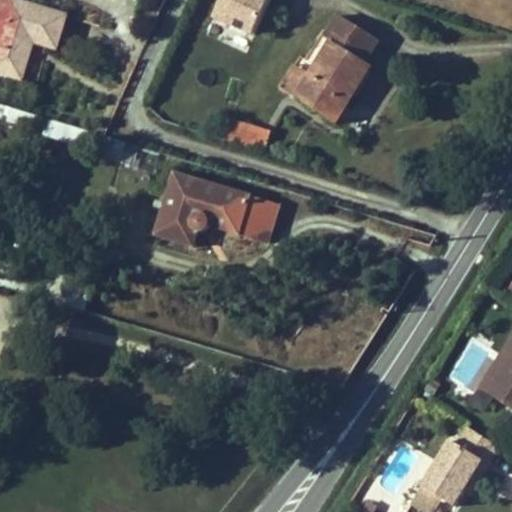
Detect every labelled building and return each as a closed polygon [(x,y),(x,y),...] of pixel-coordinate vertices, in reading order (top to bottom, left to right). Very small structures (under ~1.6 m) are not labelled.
[(65,17),(8,0),(7,0),(0,23),(0,74),(21,81),(30,50),(25,48),(27,40),(33,42),(56,49),(65,17)] [(246,52),(269,0),(218,0),(204,34),(246,52)] [(337,15),(324,37),(332,42),(311,76),(297,98),(336,122),(371,66),(366,63),(379,41),(337,15)] [(297,98),(311,76),(293,66),(280,88),(297,98)] [(265,149),(270,130),(224,118),(219,137),(265,149)] [(279,205),(173,175),(155,236),(191,247),(196,233),(200,234),(204,234),(207,232),(210,230),(212,226),(268,243),(279,205)] [(511,341),(501,361),(511,368),(511,369),(498,394),(511,402),(511,341)] [(498,394),(511,369),(511,368),(501,361),(486,386),(498,394)] [(462,442),(456,438),(431,477),(448,486),(443,493),(462,503),(470,489),(479,473),(486,477),(505,446),(472,425),(462,442)] [(470,489),(477,494),(486,477),(479,473),(470,489)] [(427,483),(443,493),(448,486),(431,477),(427,483)]
